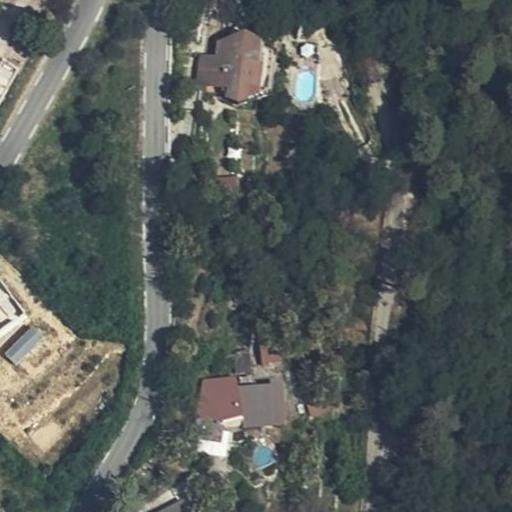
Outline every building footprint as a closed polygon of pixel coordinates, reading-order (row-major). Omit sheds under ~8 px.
[(210,59),(210,90),(232,90),(232,98),(256,105),(287,93),(288,43),(288,42),(255,28),(230,44),(230,60),(210,59)] [(0,332),(23,316),(0,283),(0,332)] [(266,321),(284,324),(288,298),(269,295),(266,321)] [(243,384),(258,384),(257,368),(243,370),(243,376),(243,384)] [(240,426),(287,425),(289,383),(258,384),(243,384),(243,376),(210,374),(197,428),(222,434),(226,422),(240,426)]
